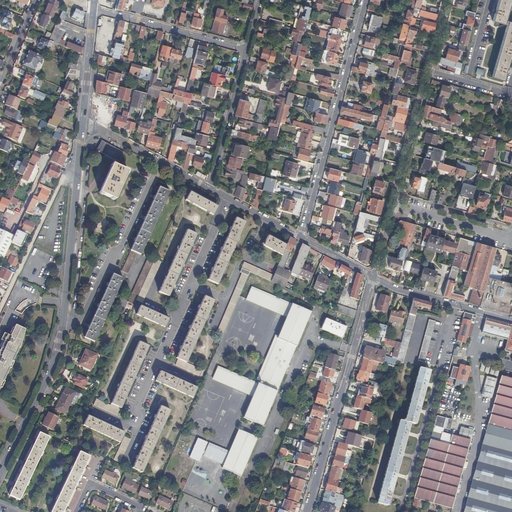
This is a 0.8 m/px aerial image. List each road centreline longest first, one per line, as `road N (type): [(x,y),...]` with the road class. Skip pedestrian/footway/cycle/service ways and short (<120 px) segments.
road 1 (secondary): [(82,124),(58,350),(0,473)]
road 2 (residential): [(300,237),(365,0)]
road 3 (residential): [(306,511),(373,275)]
road 4 (residential): [(246,50),(93,8)]
road 5 (residential): [(373,275),(395,289),(511,320)]
road 6 (residential): [(246,50),(208,187)]
road 7 (residential): [(82,124),(208,187)]
road 8 (residential): [(428,71),(393,204)]
road 9 (residential): [(393,204),(511,243)]
